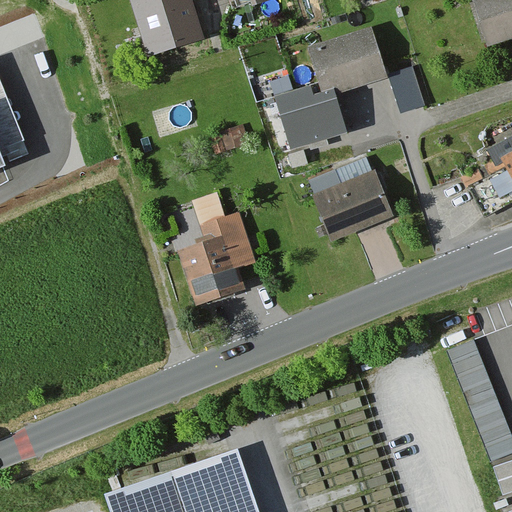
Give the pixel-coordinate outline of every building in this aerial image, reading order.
[(203,46),(189,0),(144,0),(129,5),(146,63),(203,46)] [(277,0),(224,0),(228,10),(247,4),(249,11),(278,1),(277,0)] [(511,0),(477,0),(472,2),(486,50),(511,42),(511,0)] [(388,82),(371,33),(307,55),(323,104),(388,82)] [(0,175),(33,162),(0,84),(0,175)] [(511,141),(487,156),(496,171),(502,167),(507,176),(490,186),(499,203),(511,195),(511,141)] [(371,176),(312,200),(332,247),(390,223),(371,176)] [(203,247),(177,255),(194,308),(241,293),(234,272),(255,266),(239,217),(198,230),(203,247)] [(246,511),(227,455),(102,498),(106,511),(246,511)]
